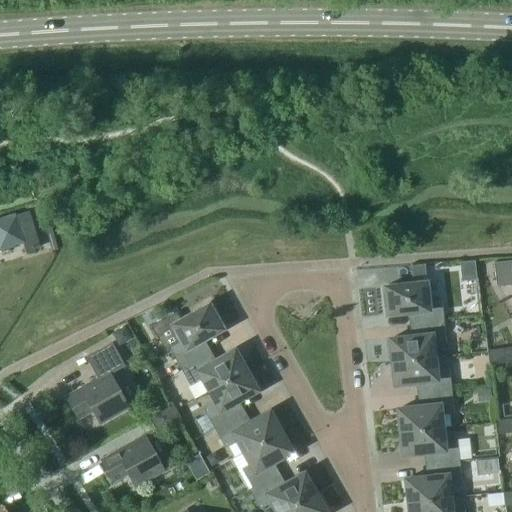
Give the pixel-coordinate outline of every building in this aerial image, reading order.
[(0,248),(22,242),(26,252),(40,248),(29,212),(5,220),(5,218),(0,219),(0,248)] [(511,285),(511,260),(494,263),(497,287),(511,285)] [(427,275),(425,264),(412,266),(413,277),(427,275)] [(414,325),(444,321),(441,300),(428,301),(426,283),(384,288),(387,316),(413,313),(414,325)] [(223,330),(209,305),(172,326),(168,318),(153,326),(166,351),(170,348),(181,367),(206,353),(200,342),(223,330)] [(392,363),(435,358),(433,344),(446,343),(444,321),(414,325),(416,336),(390,339),(392,363)] [(132,339),(125,327),(113,334),(120,346),(132,339)] [(67,398),(78,418),(93,410),(100,423),(128,407),(110,375),(126,367),(112,343),(86,358),(99,380),(67,398)] [(511,347),(488,351),(490,365),(511,362),(511,347)] [(209,392),(246,371),(235,350),(212,363),(206,353),(181,367),(191,386),(202,380),(209,392)] [(422,395),(452,392),(449,370),(436,372),(435,358),(392,363),(395,386),(421,383),(422,395)] [(215,429),(241,415),(235,404),(258,391),(246,371),(209,392),(216,404),(205,410),(215,429)] [(477,390),(479,403),(492,401),(491,389),(477,390)] [(400,433),(443,428),(441,415),(454,413),(452,392),(422,395),(424,407),(398,410),(400,433)] [(149,419),(156,431),(181,418),(174,405),(149,419)] [(244,453),(281,432),(269,412),(247,425),(241,415),(215,429),(226,448),(237,441),(244,453)] [(511,418),(496,420),(498,435),(511,433),(511,418)] [(430,465),(459,462),(457,440),(444,442),(443,428),(400,433),(403,456),(429,453),(430,465)] [(250,490),(275,476),(270,466),(293,453),(281,432),(244,453),(251,465),(243,470),(253,488),(250,490)] [(145,437),(102,461),(114,481),(128,473),(136,486),(164,470),(145,437)] [(472,438),(459,438),(460,458),(474,457),(472,438)] [(212,468),(223,462),(217,451),(206,457),(212,468)] [(197,481),(210,473),(200,455),(187,462),(197,481)] [(408,503),(450,498),(449,484),(462,483),(459,462),(430,465),(431,477),(405,480),(408,503)] [(276,511),(283,511),(316,494),(304,474),(281,486),(275,476),(250,490),(261,509),(272,503),(276,511)] [(325,511),(316,494),(283,511),(325,511)] [(464,511),(465,510),(452,511),(450,498),(408,503),(408,511),(464,511)]
